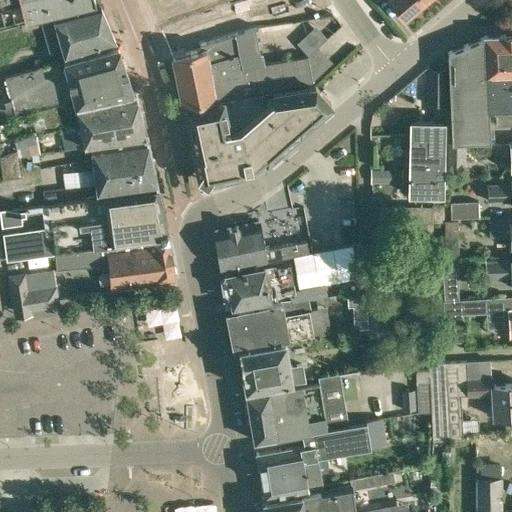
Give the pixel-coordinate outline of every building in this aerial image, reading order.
[(0,0),(0,9),(20,5),(21,8),(24,20),(94,2),(93,0),(0,0)] [(160,0),(161,19),(174,19),(174,1),(182,1),(182,0),(160,0)] [(423,2),(421,0),(389,0),(404,18),(414,9),(417,10),(422,5),(422,3),(423,2)] [(62,57),(114,43),(98,4),(39,19),(48,53),(60,50),(62,57)] [(206,48),(172,56),(181,102),(312,78),(307,56),(264,63),(262,52),(259,53),(254,27),(234,33),(234,34),(205,44),(206,48)] [(347,51),(355,35),(343,29),(335,45),(347,51)] [(511,33),(483,35),(480,38),(447,51),(450,142),(489,141),(488,109),(507,108),(511,107),(511,33)] [(132,91),(132,90),(116,46),(61,61),(4,76),(9,96),(0,98),(0,118),(72,100),(73,100),(72,98),(79,97),(81,102),(132,91)] [(442,104),(443,69),(427,69),(426,104),(442,104)] [(223,98),(184,106),(195,164),(197,176),(195,176),(197,183),(199,182),(204,181),(204,180),(203,179),(220,176),(244,171),(243,165),(251,164),(261,155),(265,159),(331,102),(320,90),(314,83),(271,90),(272,92),(223,99),(223,98)] [(73,100),(72,100),(74,109),(79,127),(60,131),(64,149),(83,145),(142,136),(143,137),(145,137),(135,89),(132,90),(132,91),(81,102),(79,97),(72,98),(73,100)] [(53,125),(61,123),(56,107),(49,109),(53,125)] [(496,126),(511,125),(511,114),(496,114),(496,126)] [(442,153),(443,122),(410,121),(409,138),(426,139),(426,148),(428,148),(428,153),(442,153)] [(19,156),(39,153),(35,135),(14,139),(16,150),(17,156),(19,156)] [(442,165),(442,153),(428,153),(428,148),(426,148),(426,139),(409,138),(409,155),(405,155),(405,161),(409,161),(408,177),(426,177),(426,165),(442,165)] [(97,196),(154,188),(145,139),(91,147),(97,196)] [(511,169),(511,141),(510,142),(510,143),(493,143),(494,156),(511,155),(511,170),(511,169)] [(22,176),(19,156),(17,156),(16,150),(0,156),(0,159),(2,178),(22,176)] [(447,162),(447,170),(464,170),(465,162),(456,162),(447,162)] [(442,194),(442,165),(426,165),(426,177),(408,177),(408,194),(432,194),(432,202),(444,202),(444,195),(442,194)] [(402,182),(402,168),(370,168),(369,182),(402,182)] [(511,178),(511,183),(486,184),(487,201),(511,200),(511,203),(511,178)] [(146,239),(165,236),(163,227),(162,228),(152,188),(97,196),(57,202),(44,204),(45,209),(48,226),(2,232),(6,260),(53,254),(53,252),(66,250),(66,252),(110,244),(146,239)] [(43,195),(44,204),(57,202),(55,194),(43,195)] [(450,218),(478,217),(478,201),(450,202),(450,218)] [(0,210),(0,221),(1,227),(21,224),(20,212),(45,209),(44,204),(0,210)] [(432,206),(431,221),(444,222),(444,219),(445,205),(432,204),(432,206)] [(511,247),(511,218),(509,219),(488,220),(488,237),(509,236),(510,248),(511,247)] [(457,236),(457,220),(445,220),(445,237),(457,236)] [(217,229),(213,230),(216,243),(221,269),(223,269),(265,261),(265,260),(283,257),(284,258),(308,252),(306,240),(263,248),(263,246),(261,238),(258,222),(258,221),(217,229)] [(432,223),(418,223),(418,233),(432,233),(432,223)] [(172,279),(165,236),(146,239),(110,244),(66,252),(56,253),(59,269),(100,264),(101,271),(110,270),(112,288),(172,279)] [(511,287),(511,258),(510,259),(510,258),(484,259),(485,279),(511,278),(511,288),(511,287)] [(280,296),(280,295),(295,292),(289,261),(263,266),(224,273),(224,274),(222,279),(220,279),(225,306),(269,298),(280,296)] [(13,314),(60,306),(54,269),(7,276),(13,314)] [(370,328),(367,296),(366,296),(366,293),(346,294),(347,307),(352,307),(353,329),(370,328)] [(367,296),(370,328),(381,328),(379,296),(367,296)] [(487,328),(509,327),(510,337),(511,336),(511,309),(509,310),(509,297),(485,298),(487,328)] [(232,310),(224,312),(231,348),(236,347),(288,337),(289,339),(312,335),(308,310),(310,309),(308,298),(290,299),(280,300),(280,301),(232,310)] [(445,326),(463,325),(462,299),(444,299),(445,326)] [(285,341),(236,348),(243,389),(244,389),(291,382),(303,380),(301,363),(289,365),(285,341)] [(466,378),(466,361),(428,363),(428,369),(415,370),(417,412),(430,411),(432,439),(462,438),(460,395),(466,395),(466,396),(491,394),(492,417),(511,415),(511,383),(492,385),(492,376),(466,378)] [(366,368),(373,421),(396,418),(389,365),(366,368)] [(300,385),(245,394),(253,440),(300,432),(346,424),(338,372),(317,376),(318,382),(300,385)] [(414,389),(401,389),(403,410),(415,410),(414,389)] [(370,447),(365,420),(300,432),(302,444),(299,444),(254,452),(257,468),(260,480),(259,481),(262,497),(307,489),(307,488),(322,485),(316,456),(370,447)] [(375,511),(354,511),(351,489),(394,481),(392,471),(349,479),(351,487),(263,502),(263,511),(381,511),(375,511)] [(511,511),(511,510),(502,511),(501,477),(475,476),(474,511),(511,511)]
